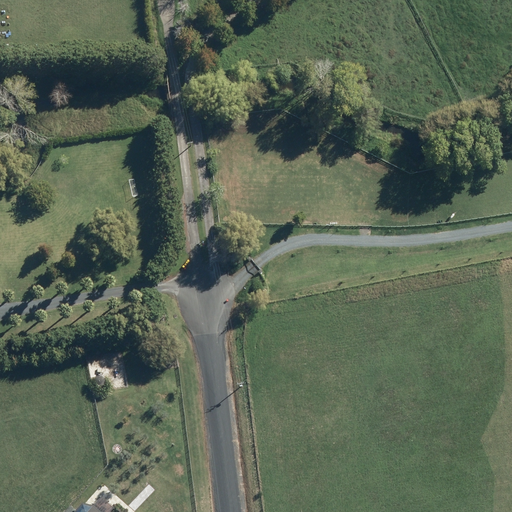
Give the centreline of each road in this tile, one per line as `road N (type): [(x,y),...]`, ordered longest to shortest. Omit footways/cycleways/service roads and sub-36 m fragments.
road 1 (unknown): [(0,304),(110,285),(201,299),(303,243),(432,239),(511,225)]
road 2 (residential): [(201,299),(228,511)]
